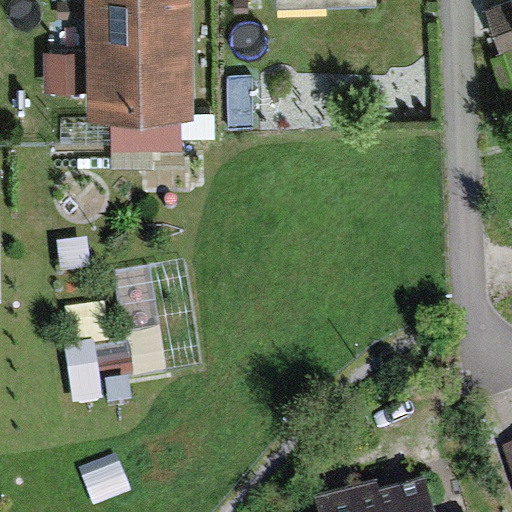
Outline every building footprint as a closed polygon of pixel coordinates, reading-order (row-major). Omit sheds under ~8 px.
[(87,0),(87,54),(88,91),(88,122),(113,122),(179,122),(193,121),(192,0),(87,0)] [(281,0),(282,8),(373,4),(373,0),(281,0)] [(511,1),(485,11),(500,55),(511,50),(511,1)] [(88,91),(87,54),(44,54),(44,91),(88,91)] [(179,122),(113,122),(113,169),(155,169),(155,152),(179,152),(179,122)] [(511,438),(500,443),(511,474),(511,438)] [(313,496),(317,511),(431,511),(423,481),(381,493),(376,478),(313,496)]
